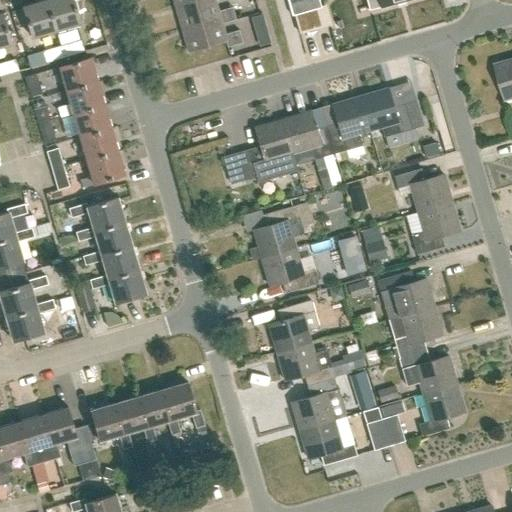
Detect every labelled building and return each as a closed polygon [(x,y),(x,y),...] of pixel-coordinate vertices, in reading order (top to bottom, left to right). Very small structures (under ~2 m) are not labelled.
[(45,0),(23,7),(32,38),(56,31),(46,0),(45,0)] [(80,24),(72,0),(46,0),(56,31),(80,24)] [(220,16),(222,24),(236,20),(233,8),(219,12),(215,1),(215,0),(192,0),(175,5),(181,28),(220,16)] [(320,8),(318,0),(303,0),(288,4),(291,16),(320,8)] [(406,0),(366,0),(369,10),(406,0)] [(0,47),(11,44),(2,13),(0,13),(0,47)] [(262,15),(250,18),(254,33),(266,30),(262,15)] [(228,48),(243,43),(239,31),(225,35),(222,24),(220,16),(181,28),(188,51),(226,40),(228,48)] [(64,57),(86,51),(83,39),(60,46),(64,57)] [(48,62),(64,57),(60,46),(44,51),(48,62)] [(0,72),(1,76),(20,70),(17,59),(0,63),(0,72)] [(97,82),(90,59),(59,68),(66,91),(97,82)] [(511,60),(495,66),(505,100),(511,97),(511,60)] [(30,96),(42,93),(36,74),(25,77),(30,96)] [(103,105),(97,82),(66,91),(73,114),(103,105)] [(393,107),(388,88),(360,96),(370,131),(381,128),(384,139),(401,134),(424,127),(416,101),(393,107)] [(346,150),(362,146),(359,134),(370,131),(360,96),(332,105),(338,124),(327,127),(335,154),(346,150)] [(45,101),(32,105),(38,124),(51,121),(45,101)] [(79,137),(110,128),(103,105),(73,114),(79,137)] [(314,159),(323,157),(335,154),(327,127),(316,130),(311,111),(283,119),(293,153),(312,148),(314,159)] [(298,169),(293,153),(283,119),(255,127),(261,146),(249,150),(237,153),(244,180),(257,176),(258,181),(298,169)] [(38,124),(44,143),(57,140),(51,121),(38,124)] [(117,151),(110,128),(79,137),(86,160),(117,151)] [(436,143),(423,147),(427,158),(439,154),(436,143)] [(346,150),(348,159),(364,155),(362,146),(346,150)] [(58,148),(46,151),(52,171),(64,167),(58,148)] [(93,184),(124,175),(117,151),(86,160),(91,177),(80,181),(82,188),(93,185),(93,184)] [(332,188),(342,185),(333,155),(314,161),(323,188),(331,186),(332,188)] [(52,171),(58,190),(70,186),(64,167),(52,171)] [(398,189),(409,186),(417,213),(452,203),(444,175),(425,180),(422,170),(395,177),(398,189)] [(361,186),(349,189),(355,212),(367,209),(361,186)] [(125,222),(117,197),(87,206),(86,204),(68,209),(71,218),(88,213),(92,228),(93,231),(125,222)] [(310,202),(299,204),(304,225),(314,222),(310,202)] [(411,234),(414,244),(417,255),(444,247),(441,236),(460,231),(452,203),(417,213),(422,231),(411,234)] [(7,212),(0,214),(0,241),(16,237),(15,233),(10,218),(27,213),(24,204),(6,209),(7,212)] [(266,226),(253,230),(261,258),(295,248),(292,237),(304,233),(296,205),(263,215),(266,226)] [(93,231),(92,228),(75,233),(78,242),(95,237),(100,252),(101,255),(132,245),(125,222),(93,231)] [(22,262),(17,242),(33,237),(31,228),(15,233),(16,237),(0,241),(0,276),(1,280),(25,272),(22,262)] [(356,236),(338,241),(344,264),(362,259),(356,236)] [(382,240),(365,245),(370,263),(387,258),(382,240)] [(101,255),(100,252),(82,257),(85,266),(102,261),(107,275),(107,278),(139,269),(132,245),(101,255)] [(315,272),(303,275),(295,248),(261,258),(269,286),(282,282),(285,293),(319,284),(315,272)] [(115,303),(146,294),(139,269),(107,278),(107,275),(89,280),(92,289),(109,284),(115,303)] [(47,285),(45,276),(27,281),(25,272),(1,280),(4,290),(0,291),(0,298),(6,317),(36,308),(36,304),(31,290),(47,285)] [(380,292),(382,291),(390,319),(399,316),(434,306),(426,278),(407,284),(404,273),(377,281),(380,292)] [(74,283),(78,297),(83,311),(94,308),(86,280),(74,283)] [(353,297),(371,292),(368,280),(350,285),(353,297)] [(340,287),(330,290),(332,297),(337,300),(343,298),(340,287)] [(38,313),(54,308),(52,300),(36,304),(36,308),(6,317),(13,341),(44,332),(38,313)] [(287,319),(268,325),(276,352),(310,342),(307,331),(319,327),(314,312),(311,300),(284,308),(287,319)] [(394,338),(396,348),(399,358),(426,350),(423,340),(442,335),(434,306),(399,316),(405,335),(394,338)] [(310,342),(276,352),(285,380),(304,375),(307,386),(334,378),(330,367),(325,349),(313,353),(310,342)] [(367,352),(372,368),(384,364),(380,348),(367,352)] [(349,370),(367,365),(362,350),(345,355),(349,370)] [(399,358),(402,370),(407,387),(419,384),(422,394),(457,384),(449,356),(429,362),(426,350),(399,358)] [(365,372),(350,376),(360,411),(375,407),(367,379),(365,372)] [(310,397),(291,403),(299,430),(345,417),(337,389),(334,378),(307,386),(310,397)] [(196,411),(188,382),(163,390),(172,419),(176,418),(191,414),(195,428),(204,425),(200,410),(196,411)] [(445,417),(465,412),(457,384),(422,394),(429,421),(418,425),(422,436),(449,428),(445,417)] [(380,403),(399,399),(394,385),(377,391),(380,403)] [(172,419),(163,390),(139,397),(148,426),(151,425),(167,421),(171,435),(180,432),(176,418),(172,419)] [(124,433),(127,432),(143,428),(147,442),(156,440),(151,425),(148,426),(139,397),(115,404),(124,433)] [(385,418),(381,419),(389,446),(406,441),(398,414),(406,412),(403,402),(382,408),(385,418)] [(115,404),(90,411),(99,441),(119,435),(123,449),(132,447),(127,432),(124,433),(115,404)] [(71,455),(75,453),(79,464),(96,459),(86,425),(74,428),(68,407),(44,414),(52,444),(56,443),(66,440),(71,455)] [(378,407),(364,412),(367,423),(375,450),(389,446),(381,419),(378,407)] [(43,462),(60,457),(56,443),(52,444),(44,414),(20,421),(28,451),(31,450),(36,464),(43,462)] [(345,417),(299,430),(307,458),(320,454),(323,465),(330,463),(357,455),(354,444),(345,417)] [(32,465),(36,464),(31,450),(28,451),(20,421),(0,427),(0,444),(4,458),(8,457),(23,452),(27,467),(32,465)] [(207,441),(184,448),(188,461),(211,454),(207,441)] [(0,484),(10,482),(8,473),(12,471),(8,457),(4,458),(0,444),(0,484)] [(36,464),(32,465),(37,484),(48,481),(43,462),(36,464)] [(105,470),(103,476),(114,480),(116,473),(105,470)] [(45,483),(38,485),(40,494),(48,492),(45,483)] [(119,511),(114,494),(86,502),(85,499),(69,504),(71,511),(72,511),(86,508),(86,511),(119,511)]
